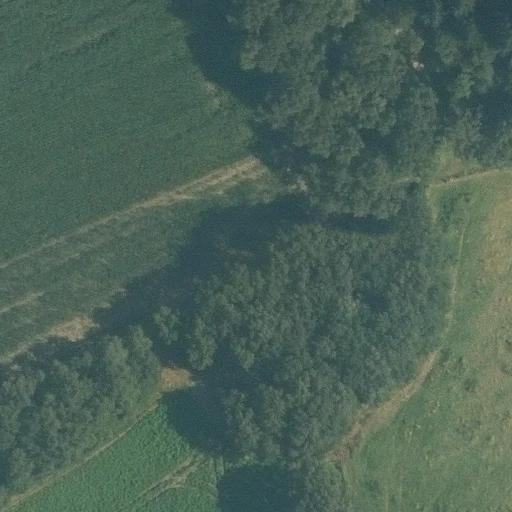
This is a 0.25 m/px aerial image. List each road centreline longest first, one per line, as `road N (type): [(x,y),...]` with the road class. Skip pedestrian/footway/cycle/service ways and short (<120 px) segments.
road 1 (track): [(458,151),(0,392)]
road 2 (track): [(367,0),(458,151)]
